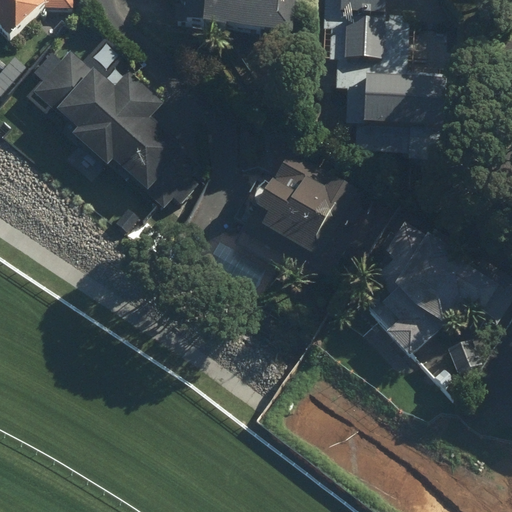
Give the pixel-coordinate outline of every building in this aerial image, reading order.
[(74,0),(0,0),(0,30),(16,47),(51,12),(73,13),(74,0)] [(162,0),(162,1),(190,3),(188,30),(296,38),(299,0),(162,0)] [(349,62),(387,64),(390,0),(343,0),(343,18),(352,18),(349,62)] [(73,53),(30,99),(83,148),(69,164),(91,184),(103,171),(110,177),(116,171),(151,203),(192,159),(157,126),(169,112),(132,78),(117,94),(73,53)] [(447,88),(372,83),(369,131),(444,136),(447,88)] [(365,194),(304,161),(290,188),(273,179),(254,213),(274,224),(268,235),(326,266),(318,280),(330,287),(355,241),(343,234),(365,194)] [(385,314),(441,349),(464,313),(500,335),(511,316),(511,272),(441,228),(433,240),(406,224),(385,257),(396,264),(380,289),(395,298),(385,314)]
